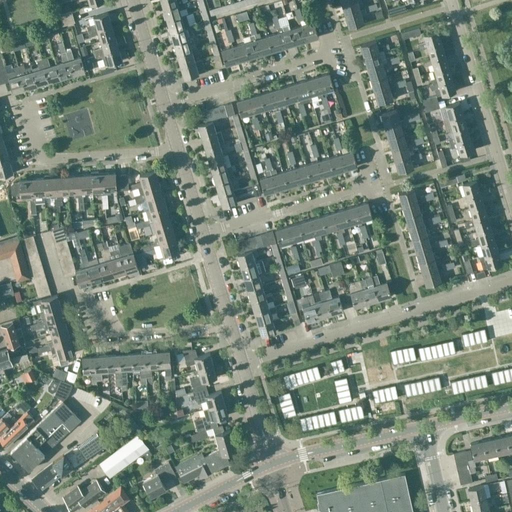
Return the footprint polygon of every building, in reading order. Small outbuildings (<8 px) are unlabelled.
[(357,0),(354,0),(342,4),(345,15),(360,11),(357,0)] [(163,8),(167,19),(181,15),(179,9),(185,7),(184,2),(182,2),(163,8)] [(405,4),(388,9),(387,9),(389,15),(406,10),(405,4)] [(210,15),(223,11),(221,6),(209,10),(210,15)] [(90,10),(83,12),(81,7),(72,10),(75,20),(91,15),(90,10)] [(200,9),(204,20),(208,19),(205,7),(200,9)] [(59,13),(61,19),(73,16),(71,10),(59,13)] [(364,23),(360,11),(345,15),(349,27),(364,23)] [(87,25),(88,31),(111,24),(108,12),(93,16),(95,23),(87,25)] [(302,19),(301,13),(295,15),(297,21),(300,20),(301,24),(306,22),(305,19),(302,19)] [(220,14),(212,15),(214,29),(222,28),(220,14)] [(167,19),(170,31),(184,27),(181,15),(167,19)] [(73,16),(61,19),(63,25),(74,22),(73,16)] [(207,32),(212,31),(208,19),(204,20),(207,32)] [(224,25),(227,36),(232,34),(231,28),(230,29),(228,21),(225,22),(226,25),(224,25)] [(313,22),(301,25),(306,40),(318,37),(313,22)] [(98,33),(100,40),(115,35),(111,24),(88,31),(90,36),(98,33)] [(301,25),(290,29),(295,44),(306,40),(301,25)] [(184,27),(170,31),(174,42),(188,38),(184,27)] [(419,27),(402,32),(404,38),(420,33),(419,27)] [(290,29),(279,32),(283,47),(295,44),(290,29)] [(419,49),(427,47),(442,42),(438,30),(423,34),(425,41),(417,43),(419,49)] [(215,42),(212,31),(207,32),(211,44),(215,42)] [(279,32),(267,36),(272,51),(283,47),(279,32)] [(260,33),(257,34),(254,35),(260,54),(272,51),(267,36),(261,38),(260,33)] [(94,49),(95,54),(119,47),(115,35),(100,40),(102,46),(94,49)] [(251,41),(244,43),(249,58),(260,54),(254,35),(252,36),(249,37),(251,41)] [(174,42),(177,54),(191,50),(190,44),(194,42),(192,37),(188,38),(174,42)] [(364,57),(379,52),(375,40),(360,45),(364,57)] [(63,61),(56,63),(61,78),(73,74),(66,51),(63,41),(57,43),(63,61)] [(215,42),(211,44),(214,55),(219,54),(215,42)] [(442,42),(427,47),(431,58),(445,54),(442,42)] [(244,43),(233,46),(237,61),(249,58),(244,43)] [(225,65),(237,61),(233,46),(221,50),(225,65)] [(122,60),(119,47),(95,54),(95,55),(84,58),(87,69),(94,67),(92,62),(103,59),(105,65),(122,60)] [(71,50),(66,51),(73,74),(85,71),(80,56),(74,58),(71,50)] [(191,50),(177,54),(180,65),(195,61),(191,50)] [(381,59),(379,52),(364,57),(367,68),(382,64),(387,62),(388,65),(394,63),(392,58),(386,59),(386,58),(381,59)] [(222,66),(219,54),(214,55),(213,55),(217,68),(222,66)] [(432,64),(434,70),(449,66),(445,54),(431,58),(423,61),(424,66),(432,64)] [(47,56),(42,58),(49,82),(61,78),(56,63),(50,65),(47,56)] [(37,85),(49,82),(42,58),(36,60),(38,66),(32,68),(37,85)] [(202,59),(195,61),(180,65),(184,77),(205,71),(202,59)] [(37,85),(32,68),(31,66),(25,68),(23,63),(18,65),(25,89),(37,85)] [(367,68),(371,80),(386,75),(382,64),(367,68)] [(13,92),(25,89),(18,65),(13,67),(14,71),(7,73),(8,75),(9,80),(13,92)] [(431,79),(432,84),(452,78),(449,66),(434,70),(432,71),(434,78),(431,79)] [(334,88),(329,73),(317,77),(322,92),(334,88)] [(8,75),(0,77),(0,83),(9,80),(8,75)] [(386,75),(371,80),(374,91),(389,87),(386,75)] [(321,99),(320,97),(323,96),(317,77),(306,80),(310,95),(311,100),(312,102),(321,99)] [(452,78),(432,84),(430,84),(431,90),(439,88),(441,94),(456,90),(452,78)] [(306,80),(294,84),(298,99),(300,103),(297,104),(299,110),(304,108),(303,103),(306,102),(304,97),(310,95),(306,80)] [(395,88),(401,87),(399,81),(393,83),(394,85),(389,87),(374,91),(378,103),(393,99),(391,92),(395,90),(395,88)] [(294,84),(283,87),(287,102),(298,99),(294,84)] [(281,104),(287,102),(283,87),(271,91),(276,106),(277,110),(274,111),(276,117),(281,115),(280,109),(282,108),(281,104)] [(271,91),(259,94),(264,109),(276,106),(271,91)] [(259,94),(248,97),(253,112),(264,109),(259,94)] [(424,106),(438,101),(437,95),(422,100),(424,106)] [(241,116),(253,112),(248,97),(236,101),(241,116)] [(440,107),(438,101),(424,106),(426,112),(440,107)] [(449,118),(463,113),(459,101),(445,105),(449,118)] [(227,116),(232,114),(234,113),(231,102),(224,104),(227,116)] [(221,117),(227,116),(224,104),(218,106),(221,117)] [(218,106),(212,108),(216,119),(217,119),(221,117),(218,106)] [(210,121),(216,119),(212,108),(206,110),(210,121)] [(385,125),(399,121),(396,109),(381,114),(385,125)] [(204,123),(210,121),(206,110),(200,111),(204,123)] [(321,114),(323,120),(330,118),(328,112),(321,114)] [(447,131),(452,129),(466,125),(463,113),(449,118),(443,119),(447,131)] [(405,122),(412,120),(411,115),(403,117),(404,120),(399,121),(385,125),(388,137),(403,133),(401,125),(405,124),(405,122)] [(440,117),(433,120),(436,128),(443,125),(440,117)] [(210,121),(204,123),(198,124),(202,136),(216,132),(214,125),(219,124),(217,119),(216,119),(210,121)] [(448,138),(450,143),(470,137),(466,125),(452,129),(455,137),(448,138)] [(271,131),(264,133),(266,139),(273,137),(271,131)] [(216,132),(202,136),(205,147),(219,143),(216,132)] [(388,137),(391,148),(406,144),(403,133),(388,137)] [(474,149),(470,137),(450,143),(451,148),(457,146),(460,154),(474,149)] [(223,155),(219,143),(205,147),(209,159),(223,155)] [(406,144),(391,148),(395,160),(410,156),(406,144)] [(0,162),(10,160),(6,148),(0,149),(0,162)] [(414,159),(422,156),(420,150),(412,153),(414,159)] [(442,150),(437,151),(442,167),(447,165),(442,150)] [(352,151),(340,154),(345,169),(357,166),(352,151)] [(340,154),(329,158),(333,173),(345,169),(340,154)] [(223,155),(209,159),(212,170),(226,166),(223,155)] [(413,167),(410,156),(395,160),(398,172),(413,167)] [(329,158),(317,161),(322,176),(333,173),(329,158)] [(254,171),(250,159),(246,160),(249,172),(254,171)] [(256,169),(261,167),(258,159),(253,161),(256,169)] [(10,160),(0,162),(0,176),(14,172),(10,160)] [(317,161),(306,165),(310,179),(322,176),(317,161)] [(231,165),(226,166),(212,170),(216,182),(230,178),(235,176),(231,165)] [(306,165),(294,168),(299,183),(310,179),(306,165)] [(294,168),(283,171),(287,186),(299,183),(294,168)] [(276,190),(287,186),(283,171),(276,173),(275,169),(273,170),(272,169),(270,170),(276,190)] [(132,189),(142,186),(158,182),(154,170),(139,174),(141,181),(130,184),(132,189)] [(264,193),(276,190),(270,170),(267,171),(264,172),(266,176),(259,178),(264,193)] [(257,182),(254,171),(249,172),(253,184),(257,182)] [(101,194),(102,201),(108,201),(107,194),(110,194),(110,189),(116,189),(115,172),(102,173),(104,194),(101,194)] [(104,194),(102,173),(90,174),(92,191),(98,190),(99,195),(101,194),(104,194)] [(78,175),(80,192),(92,191),(90,174),(78,175)] [(127,174),(119,175),(120,190),(128,189),(127,174)] [(43,178),(44,194),(51,194),(51,198),(54,198),(56,198),(55,177),(49,177),(48,175),(46,176),(44,177),(44,178),(43,178)] [(78,175),(66,176),(68,193),(74,192),(75,196),(77,196),(80,196),(80,192),(78,175)] [(456,175),(439,180),(440,186),(458,181),(456,175)] [(66,176),(55,177),(56,198),(54,198),(54,205),(60,204),(62,204),(62,193),(68,193),(66,176)] [(414,181),(416,189),(432,185),(430,177),(414,181)] [(44,201),(44,194),(43,178),(31,179),(32,199),(30,200),(30,206),(36,206),(35,202),(44,201)] [(230,178),(216,182),(219,193),(233,189),(230,178)] [(18,180),(18,182),(13,182),(11,184),(12,195),(19,194),(20,196),(27,196),(27,200),(30,200),(32,199),(31,179),(18,180)] [(462,183),(466,196),(480,191),(476,179),(462,183)] [(161,193),(158,182),(142,186),(144,192),(134,195),(135,198),(128,200),(129,203),(142,199),(146,198),(161,193)] [(257,182),(253,184),(252,184),(255,196),(261,194),(257,182)] [(240,187),(233,189),(219,193),(223,205),(237,201),(235,195),(242,193),(240,187)] [(398,192),(402,204),(417,200),(413,188),(398,192)] [(466,196),(469,207),(483,203),(480,191),(466,196)] [(161,193),(146,198),(149,209),(165,204),(161,193)] [(402,204),(405,216),(420,211),(417,200),(402,204)] [(367,201),(355,205),(360,220),(372,216),(367,201)] [(483,203),(469,207),(473,219),(487,215),(483,203)] [(148,219),(142,221),(143,226),(150,224),(149,222),(168,216),(165,204),(149,209),(145,210),(148,219)] [(355,205),(344,208),(348,223),(360,220),(355,205)] [(332,212),(337,227),(339,232),(336,233),(338,239),(343,237),(341,232),(344,231),(343,225),(348,223),(344,208),(332,212)] [(420,211),(405,216),(408,227),(424,223),(420,211)] [(332,212),(321,215),(326,230),(337,227),(332,212)] [(320,232),(326,230),(321,215),(310,219),(314,234),(316,239),(313,240),(315,246),(320,244),(318,239),(322,238),(320,232)] [(474,225),(476,231),(490,227),(487,215),(473,219),(464,222),(466,227),(474,225)] [(154,225),(156,232),(172,227),(168,216),(149,222),(150,224),(150,226),(154,225)] [(310,219),(298,222),(303,237),(314,234),(310,219)] [(291,241),(303,237),(298,222),(287,226),(291,241)] [(427,234),(424,223),(408,227),(412,239),(427,234)] [(52,236),(64,232),(62,226),(50,230),(52,236)] [(279,244),(291,241),(287,226),(275,230),(279,244)] [(155,242),(148,244),(150,249),(154,247),(153,245),(175,239),(172,227),(156,232),(158,239),(154,240),(155,242)] [(490,227),(476,231),(480,243),(494,238),(490,227)] [(270,244),(276,243),(272,230),(267,232),(270,244)] [(52,236),(53,242),(66,238),(64,232),(52,236)] [(267,232),(260,234),(264,246),(270,244),(267,232)] [(255,236),(258,248),(264,246),(260,234),(255,236)] [(427,234),(412,239),(415,250),(430,246),(427,234)] [(20,239),(22,245),(34,241),(33,235),(20,239)] [(255,236),(249,237),(253,250),(256,248),(258,248),(255,236)] [(247,251),(253,250),(249,237),(243,239),(247,251)] [(53,242),(55,247),(68,243),(66,238),(53,242)] [(494,238),(480,243),(476,244),(478,249),(481,248),(483,254),(498,250),(494,238)] [(11,254),(13,260),(24,256),(22,250),(19,239),(13,241),(17,252),(11,254)] [(179,251),(175,239),(153,245),(154,247),(157,257),(179,251)] [(241,253),(247,251),(243,239),(237,241),(241,253)] [(13,241),(7,243),(1,244),(5,256),(11,254),(17,252),(13,241)] [(22,245),(24,251),(36,247),(34,241),(22,245)] [(118,247),(125,271),(137,268),(129,242),(118,246),(118,247)] [(68,243),(55,247),(57,253),(69,249),(68,243)] [(270,244),(274,256),(279,255),(276,243),(270,244)] [(434,257),(430,246),(415,250),(419,262),(434,257)] [(24,251),(26,256),(38,253),(36,247),(24,251)] [(114,275),(125,271),(118,247),(109,249),(111,255),(108,256),(114,275)] [(104,261),(98,263),(103,278),(114,275),(108,256),(111,255),(109,249),(109,248),(103,249),(100,250),(104,261)] [(247,251),(241,253),(237,254),(240,266),(254,262),(253,256),(258,254),(256,248),(253,250),(247,251)] [(57,253),(59,259),(71,255),(69,249),(57,253)] [(379,264),(385,262),(382,250),(376,252),(379,264)] [(498,250),(483,254),(478,256),(482,268),(501,262),(498,250)] [(38,253),(26,256),(27,262),(40,258),(38,253)] [(87,260),(85,254),(80,256),(82,263),(80,264),(82,268),(76,270),(76,273),(80,285),(81,285),(81,287),(87,285),(86,283),(91,282),(85,261),(87,260)] [(59,259),(60,265),(73,261),(71,255),(59,259)] [(279,255),(274,256),(277,267),(283,266),(279,255)] [(26,263),(24,256),(13,260),(15,266),(26,263)] [(434,257),(419,262),(422,273),(437,269),(434,257)] [(27,262),(29,268),(42,264),(40,258),(27,262)] [(91,282),(103,278),(98,263),(96,258),(87,260),(85,261),(91,282)] [(473,272),(469,259),(463,260),(467,274),(473,272)] [(73,261),(60,265),(62,270),(75,266),(73,261)] [(340,261),(334,262),(338,274),(343,272),(340,261)] [(254,262),(240,266),(244,277),(258,273),(254,262)] [(338,274),(334,262),(329,264),(332,275),(338,274)] [(17,273),(28,269),(26,263),(15,266),(17,273)] [(29,268),(31,274),(43,270),(42,264),(29,268)] [(76,270),(75,266),(62,270),(64,276),(76,273),(76,270)] [(277,267),(281,279),(286,277),(283,266),(277,267)] [(28,269),(17,273),(19,279),(30,275),(28,269)] [(441,281),(437,269),(422,273),(425,285),(441,281)] [(43,270),(31,274),(33,279),(45,275),(43,270)] [(261,284),(258,273),(244,277),(247,289),(261,284)] [(292,277),(295,288),(306,284),(303,274),(292,277)] [(371,276),(374,285),(378,300),(390,296),(386,281),(379,283),(377,274),(371,276)] [(33,279),(35,285),(47,281),(45,275),(33,279)] [(286,277),(281,279),(284,290),(290,289),(286,277)] [(365,278),(359,280),(366,303),(378,300),(374,285),(367,286),(365,278)] [(354,307),(366,303),(359,280),(354,282),(356,287),(349,289),(349,292),(344,294),(347,304),(353,303),(354,307)] [(35,285),(36,291),(49,287),(47,281),(35,285)] [(0,284),(0,302),(7,301),(5,297),(15,295),(11,282),(0,284)] [(265,296),(261,284),(247,289),(251,300),(265,296)] [(49,287),(36,291),(38,296),(50,293),(49,287)] [(293,300),(290,289),(284,290),(288,302),(293,300)] [(329,289),(323,291),(330,314),(343,310),(338,295),(331,297),(329,289)] [(312,294),(311,294),(319,318),(330,314),(323,291),(318,292),(321,300),(314,302),(312,294)] [(251,300),(254,312),(268,307),(267,302),(273,300),(272,294),(265,296),(251,300)] [(306,321),(319,318),(311,294),(306,296),(309,304),(302,306),(306,321)] [(60,306),(56,295),(38,300),(35,306),(36,313),(39,313),(41,312),(60,306)] [(293,300),(288,302),(291,313),(297,311),(293,300)] [(275,305),(268,307),(254,312),(257,323),(272,319),(270,313),(277,311),(275,305)] [(44,321),(36,323),(38,328),(44,326),(45,326),(44,323),(48,322),(63,318),(60,306),(41,312),(44,321)] [(297,311),(291,313),(290,313),(294,325),(300,324),(297,311)] [(279,317),(272,319),(257,323),(261,335),(275,331),(274,325),(280,323),(279,317)] [(67,329),(63,318),(48,322),(44,323),(45,326),(44,326),(45,329),(49,328),(51,334),(67,329)] [(2,326),(5,337),(23,331),(22,327),(15,329),(13,322),(2,326)] [(485,327),(473,330),(476,343),(487,340),(485,327)] [(70,341),(67,329),(51,334),(53,340),(46,342),(47,345),(43,346),(44,348),(51,346),(70,341)] [(473,330),(461,332),(464,345),(476,343),(473,330)] [(23,331),(5,337),(9,347),(20,344),(18,337),(23,335),(23,331)] [(453,339),(441,342),(444,354),(456,352),(453,339)] [(71,346),(70,341),(51,346),(51,349),(52,352),(56,351),(60,365),(69,363),(67,355),(68,355),(68,354),(73,353),(73,351),(74,351),(73,345),(71,346)] [(441,342),(429,344),(432,357),(444,354),(441,342)] [(429,344),(418,347),(420,359),(432,357),(429,344)] [(413,346),(402,348),(404,361),(416,359),(413,346)] [(13,364),(11,359),(8,348),(0,350),(0,360),(2,367),(13,364)] [(195,362),(197,369),(213,364),(209,352),(197,356),(194,348),(181,349),(186,365),(195,362)] [(402,348),(390,351),(393,364),(404,361),(402,348)] [(169,350),(156,351),(157,366),(164,366),(165,375),(171,375),(169,350)] [(157,369),(157,366),(156,351),(144,352),(146,377),(151,376),(151,369),(157,369)] [(144,352),(131,353),(132,368),(139,367),(140,377),(146,377),(144,352)] [(11,359),(13,364),(29,359),(28,353),(11,359)] [(131,353),(119,354),(121,384),(127,384),(126,371),(133,371),(132,368),(131,353)] [(119,354),(107,355),(108,372),(115,372),(115,385),(121,384),(119,354)] [(107,355),(94,356),(96,380),(102,380),(101,373),(108,372),(107,355)] [(90,381),(96,380),(94,356),(81,357),(82,372),(90,372),(90,381)] [(341,357),(330,361),(333,373),(345,370),(341,357)] [(190,378),(194,390),(206,387),(204,380),(217,377),(213,364),(197,369),(199,375),(190,378)] [(317,365),(305,368),(309,381),(321,377),(317,365)] [(511,366),(503,368),(505,381),(511,379),(511,366)] [(305,368),(294,372),(298,384),(309,381),(305,368)] [(503,368),(491,371),(494,384),(505,381),(503,368)] [(32,369),(25,372),(30,382),(37,379),(32,369)] [(57,379),(60,380),(62,380),(67,382),(71,373),(66,371),(65,373),(60,371),(57,379)] [(294,372),(282,375),(286,387),(298,384),(294,372)] [(485,372),(473,375),(476,388),(488,385),(485,372)] [(71,373),(67,382),(71,384),(75,375),(71,373)] [(439,375),(421,379),(424,392),(442,388),(439,375)] [(473,375),(462,378),(464,390),(476,388),(473,375)] [(346,376),(334,379),(336,391),(349,388),(346,376)] [(49,387),(52,390),(58,380),(55,378),(49,387)] [(462,378),(450,380),(452,393),(464,390),(462,378)] [(421,379),(404,383),(407,396),(424,392),(421,379)] [(67,382),(62,380),(60,380),(56,391),(67,396),(71,384),(67,382)] [(396,384),(384,387),(387,400),(399,397),(396,384)] [(208,393),(206,387),(194,390),(197,403),(201,402),(203,408),(224,402),(220,389),(208,393)] [(384,387),(372,389),(375,402),(387,400),(384,387)] [(349,388),(336,391),(339,403),(352,400),(349,388)] [(289,391),(277,395),(280,406),(293,402),(289,391)] [(62,400),(36,425),(23,437),(10,449),(28,469),(41,456),(54,444),(80,419),(62,400)] [(205,428),(212,426),(217,425),(215,418),(228,415),(224,402),(203,408),(205,415),(202,416),(205,428)] [(293,402),(280,406),(284,417),(296,414),(293,402)] [(361,403),(350,406),(352,419),(364,416),(361,403)] [(14,406),(0,418),(0,432),(8,425),(5,421),(11,415),(17,409),(14,406)] [(350,406),(338,409),(341,421),(352,419),(350,406)] [(334,409),(322,412),(325,425),(337,422),(334,409)] [(27,411),(0,436),(0,439),(0,440),(0,439),(1,440),(1,442),(3,445),(5,444),(6,446),(35,419),(27,411)] [(322,412),(311,415),(313,427),(325,425),(322,412)] [(311,415),(299,417),(302,430),(313,427),(311,415)] [(221,424),(217,425),(212,426),(212,427),(214,434),(219,448),(215,450),(223,465),(229,463),(225,453),(236,449),(235,444),(236,443),(235,439),(233,439),(230,428),(223,430),(221,424)] [(206,429),(208,436),(214,434),(212,427),(206,429)] [(208,436),(206,429),(190,434),(192,440),(208,436)] [(96,432),(76,446),(86,459),(105,446),(97,434),(96,432)] [(138,434),(99,463),(109,476),(142,451),(146,456),(152,452),(138,434)] [(497,453),(509,450),(506,435),(494,437),(497,453)] [(486,455),(497,453),(494,437),(482,440),(486,455)] [(474,458),(486,455),(482,440),(470,442),(474,458)] [(170,444),(165,447),(169,453),(174,451),(170,444)] [(467,456),(468,463),(469,467),(476,466),(474,458),(472,459),(471,454),(470,449),(465,450),(467,456)] [(200,477),(223,465),(215,450),(203,456),(201,452),(174,465),(179,474),(183,481),(198,474),(200,477)] [(453,453),(455,459),(467,456),(465,450),(453,453)] [(53,462),(31,479),(41,488),(61,474),(72,466),(64,454),(53,462)] [(455,459),(456,465),(468,463),(467,456),(455,459)] [(163,482),(176,475),(168,461),(154,468),(157,473),(143,480),(150,495),(165,487),(163,482)] [(468,463),(456,465),(458,471),(469,469),(469,467),(468,463)] [(471,475),(469,469),(458,471),(459,477),(471,475)] [(320,508),(320,511),(413,511),(404,472),(380,478),(316,492),(318,500),(317,500),(319,509),(320,508)] [(472,481),(471,475),(459,477),(460,484),(472,481)] [(84,506),(105,490),(96,479),(82,490),(78,484),(62,496),(71,508),(80,501),(84,506)] [(467,488),(470,500),(486,496),(483,484),(467,488)] [(120,485),(91,508),(86,511),(127,511),(121,502),(129,497),(120,485)] [(486,496),(470,500),(473,511),(488,508),(486,496)]
